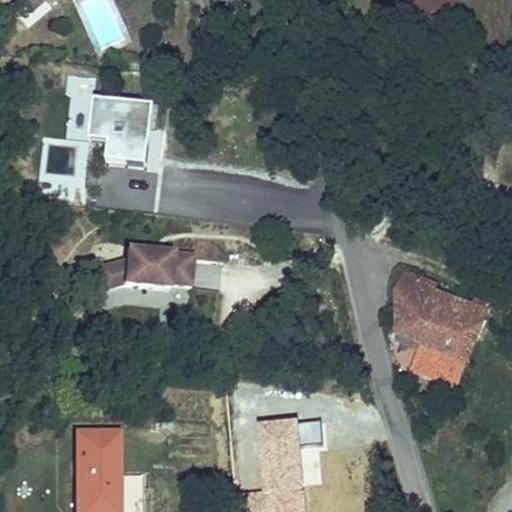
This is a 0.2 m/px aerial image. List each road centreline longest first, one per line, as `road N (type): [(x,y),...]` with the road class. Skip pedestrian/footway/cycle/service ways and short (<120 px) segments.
road 1 (unclassified): [(421,511),(271,0)]
road 2 (track): [(335,202),(511,288)]
